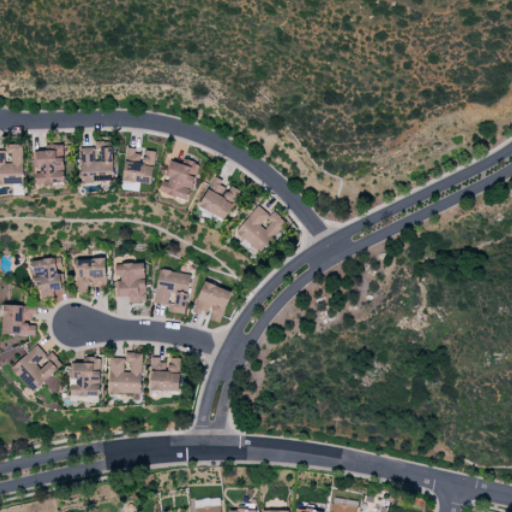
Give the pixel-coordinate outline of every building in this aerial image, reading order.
[(95,147),(79,148),(80,183),(112,181),(111,141),(94,141),(95,147)] [(0,184),(23,184),(22,144),(5,144),(5,150),(0,150),(0,184)] [(64,184),(63,144),(53,144),(53,150),(33,150),(33,170),(35,170),(35,184),(64,184)] [(155,151),(144,150),(143,155),(135,154),(136,148),(126,147),(121,180),(151,184),(155,151)] [(186,201),(200,164),(183,158),(181,164),(170,160),(164,175),(166,176),(160,191),(186,201)] [(226,220),(239,190),(227,185),(228,183),(212,176),(198,208),(226,220)] [(260,253),(285,221),(271,210),(268,213),(257,205),(235,232),(260,253)] [(55,258),(32,260),(34,286),(38,286),(39,294),(61,293),(60,273),(56,274),(55,258)] [(106,287),(105,258),(76,259),(77,292),(90,292),(90,288),(106,287)] [(145,302),(144,263),(115,264),(115,278),(115,296),(129,296),(129,302),(145,302)] [(191,274),(159,269),(153,303),(168,305),(167,311),(184,314),(191,274)] [(230,290),(202,282),(194,311),(210,315),(208,319),(221,323),(230,290)] [(35,335),(35,323),(34,323),(34,305),(3,304),(2,334),(35,335)] [(10,368),(32,392),(62,364),(50,351),(46,355),(36,344),(10,368)] [(142,353),(125,352),(125,358),(109,357),(107,392),(140,394),(142,353)] [(100,358),(84,358),(84,363),(70,362),(70,381),(69,401),(98,402),(100,358)] [(180,391),(180,358),(167,358),(167,359),(150,359),(150,391),(180,391)]
